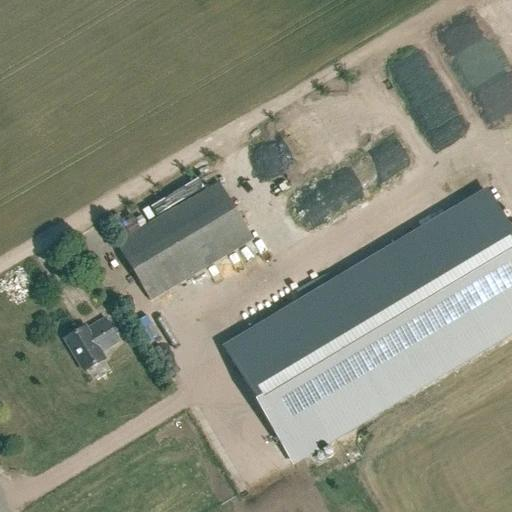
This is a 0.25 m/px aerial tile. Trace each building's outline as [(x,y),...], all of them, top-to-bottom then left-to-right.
[(374,123),(368,110),(384,103),(376,86),(334,104),(347,134),(374,123)] [(336,113),(265,141),(277,169),(347,140),(336,113)] [(314,224),(398,178),(383,151),(299,197),(314,224)] [(149,304),(253,242),(218,184),(115,245),(149,304)] [(511,236),(487,194),(225,350),(293,463),(511,332),(511,236)] [(118,343),(104,320),(86,331),(86,329),(64,342),(83,374),(105,361),(101,353),(118,343)]
